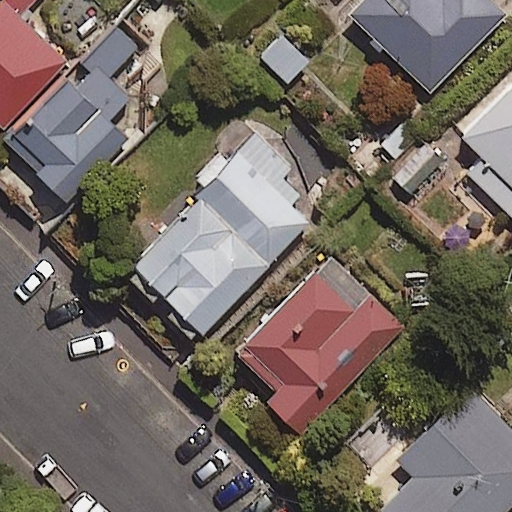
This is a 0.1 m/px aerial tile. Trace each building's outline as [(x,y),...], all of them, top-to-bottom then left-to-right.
[(4,0),(0,0),(0,113),(59,55),(4,0)] [(346,0),(342,5),(426,86),(507,3),(504,0),(346,0)] [(2,133),(63,195),(125,134),(107,116),(127,98),(104,75),(134,45),(112,24),(2,133)] [(275,24),(253,47),(280,74),(303,51),(275,24)] [(511,216),(511,68),(456,125),(480,150),(463,167),(511,216)] [(406,110),(376,140),(394,158),(424,127),(406,110)] [(286,202),(296,192),(279,175),(288,166),(248,127),(114,264),(142,291),(153,280),(172,298),(161,310),(189,338),(305,220),(286,202)] [(420,134),(387,169),(411,192),(444,157),(420,134)] [(401,325),(324,247),(226,343),(273,391),(268,396),(297,426),(401,325)] [(511,430),(466,380),(390,450),(408,469),(375,499),(387,511),(495,511),(511,497),(511,430)]
